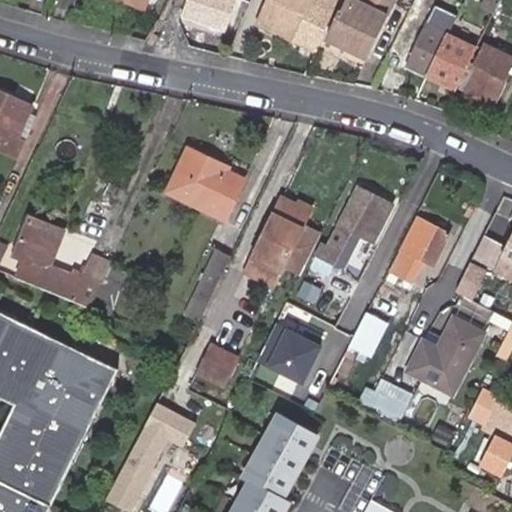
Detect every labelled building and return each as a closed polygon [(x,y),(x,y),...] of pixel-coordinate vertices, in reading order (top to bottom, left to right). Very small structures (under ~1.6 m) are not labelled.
[(186,0),(181,17),(224,30),(234,0),(186,0)] [(336,6),(323,0),(270,0),(258,25),(314,51),(336,6)] [(387,16),(393,0),(347,0),(329,39),(367,57),(387,16)] [(448,34),(452,27),(418,11),(415,18),(448,34)] [(387,16),(367,57),(374,60),(394,20),(387,16)] [(469,68),(474,59),(443,44),(448,34),(415,18),(393,62),(457,92),(469,68)] [(472,69),(469,68),(457,92),(455,97),(469,104),(487,112),(511,60),(483,46),(472,69)] [(0,152),(11,158),(18,145),(10,141),(27,108),(0,95),(0,152)] [(185,154),(163,198),(222,225),(244,180),(185,154)] [(364,206),(368,198),(355,192),(327,251),(341,257),(350,238),(360,243),(370,247),(384,217),(364,206)] [(389,208),(368,198),(364,206),(384,217),(389,208)] [(278,281),(303,228),(292,222),(295,215),(278,208),(249,267),(278,281)] [(292,222),(303,228),(309,216),(297,210),(295,215),(292,222)] [(43,270),(59,232),(26,219),(10,256),(21,261),(13,279),(86,307),(107,263),(86,254),(75,277),(66,273),(64,279),(43,270)] [(419,266),(429,271),(446,237),(418,222),(401,257),(389,279),(408,288),(419,266)] [(341,257),(327,251),(319,247),(313,260),(343,276),(360,243),(350,238),(341,257)] [(193,327),(225,263),(207,255),(176,319),(193,327)] [(86,307),(109,316),(130,272),(107,263),(86,307)] [(272,294),(278,281),(249,267),(243,279),(272,294)] [(294,300),(305,305),(300,317),(307,320),(318,298),(299,289),(294,300)] [(323,326),(334,305),(324,300),(313,321),(323,326)] [(337,306),(334,305),(323,326),(327,328),(337,306)] [(10,319),(0,313),(0,322),(7,326),(10,319)] [(0,399),(12,405),(19,408),(12,421),(6,418),(0,429),(0,436),(4,438),(0,446),(0,511),(45,511),(70,461),(63,458),(85,413),(92,416),(114,368),(85,354),(82,361),(40,341),(43,334),(10,319),(7,326),(0,322),(0,399)] [(365,319),(348,353),(366,362),(383,328),(365,319)] [(287,323),(285,329),(315,343),(318,338),(287,323)] [(511,345),(511,323),(492,363),(501,368),(511,345)] [(315,343),(285,329),(280,340),(296,348),(292,357),(307,365),(320,339),(318,338),(315,343)] [(433,360),(429,359),(414,390),(448,405),(479,345),(448,330),(433,360)] [(85,354),(43,334),(40,341),(82,361),(85,354)] [(194,342),(191,346),(208,354),(209,350),(194,342)] [(208,354),(191,346),(179,370),(196,378),(208,354)] [(221,358),(235,365),(236,363),(209,350),(208,354),(220,361),(221,358)] [(414,390),(429,359),(418,353),(402,383),(414,390)] [(196,378),(209,384),(220,361),(208,354),(196,378)] [(220,361),(209,384),(223,391),(235,365),(221,358),(220,361)] [(481,395),(478,401),(492,407),(495,402),(481,395)] [(492,407),(478,401),(467,424),(480,431),(492,407)] [(12,421),(19,408),(12,405),(6,418),(12,421)] [(194,425),(155,405),(104,502),(124,511),(129,511),(166,443),(181,450),(194,425)] [(70,461),(92,416),(85,413),(63,458),(70,461)] [(243,489),(249,492),(282,509),(316,446),(277,425),(243,489)] [(398,446),(384,439),(372,462),(387,469),(398,446)] [(479,471),(500,481),(511,456),(511,452),(492,442),(479,471)] [(387,469),(372,462),(363,482),(355,479),(345,497),(369,508),(377,490),(412,506),(418,493),(400,485),(415,453),(398,446),(387,469)] [(286,511),(282,509),(249,492),(238,511),(286,511)]
